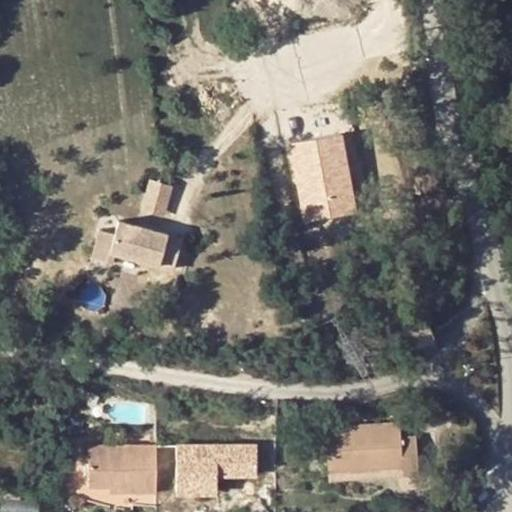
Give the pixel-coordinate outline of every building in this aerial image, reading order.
[(174,233),(175,209),(160,208),(160,200),(110,197),(109,211),(94,210),(92,238),(112,239),(112,229),(174,233)] [(176,201),(160,200),(160,208),(175,209),(176,201)] [(431,324),(412,330),(419,350),(437,344),(431,324)] [(210,410),(207,420),(224,423),(227,414),(210,410)] [(404,473),(419,472),(416,435),(402,435),(401,422),(327,426),(330,472),(404,466),(404,473)] [(157,456),(157,490),(157,499),(216,499),(217,482),(256,482),(256,442),(237,442),(237,456),(157,456)] [(118,490),(157,490),(157,456),(158,444),(90,443),(89,446),(68,445),(65,495),(88,496),(89,483),(111,483),(118,483),(118,490)] [(404,466),(330,472),(330,478),(404,473),(404,466)]
